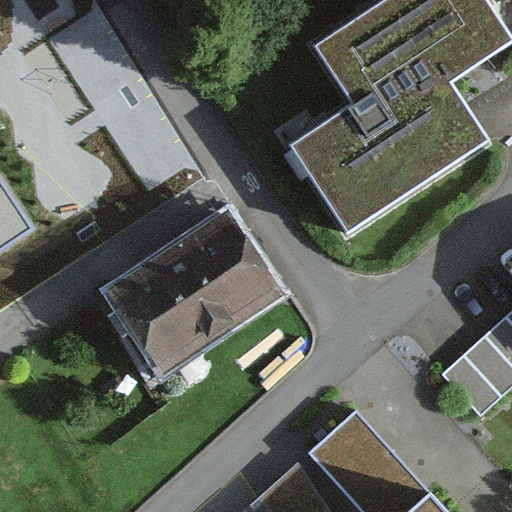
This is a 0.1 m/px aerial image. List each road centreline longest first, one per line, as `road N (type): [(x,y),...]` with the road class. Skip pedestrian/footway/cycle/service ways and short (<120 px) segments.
road 1 (residential): [(360,337),(236,178),(117,0)]
road 2 (residential): [(360,337),(157,511)]
road 3 (residential): [(511,203),(360,337)]
